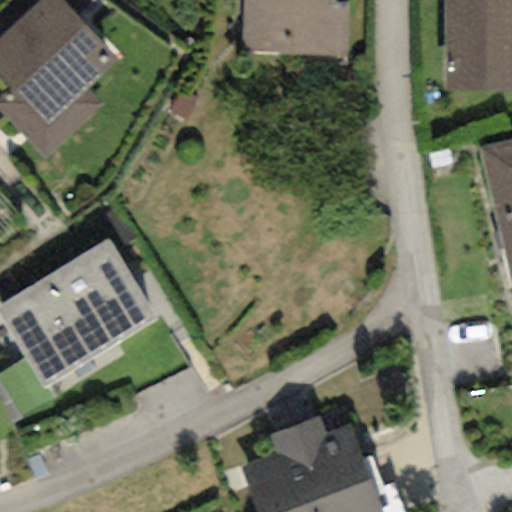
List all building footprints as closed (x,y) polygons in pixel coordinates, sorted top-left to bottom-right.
[(62,0),(41,0),(0,37),(0,79),(11,91),(0,100),(0,112),(44,161),(103,107),(89,92),(121,63),(62,0)] [(242,0),(240,55),(344,59),(346,0),(242,0)] [(511,0),(441,0),(441,49),(445,49),(445,91),(511,91),(511,0)] [(511,289),(511,140),(476,149),(511,290),(511,289)] [(0,248),(26,224),(0,195),(0,248)] [(155,321),(106,240),(0,302),(0,318),(42,388),(155,321)] [(318,417),(269,435),(276,454),(239,468),(256,511),(380,511),(347,424),(324,433),(318,417)]
